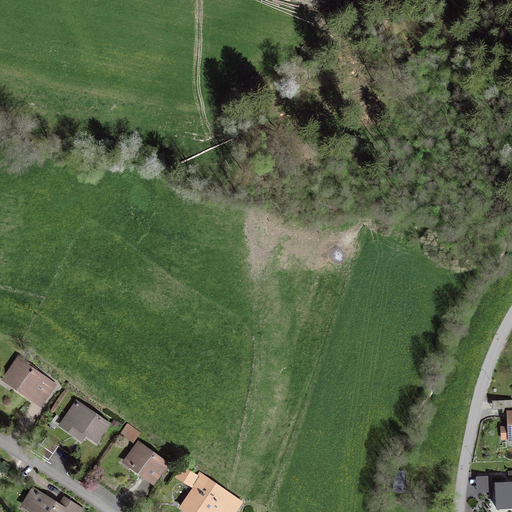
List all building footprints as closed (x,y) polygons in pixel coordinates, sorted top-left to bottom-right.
[(58,386),(19,359),(2,383),(41,410),(58,386)] [(112,424),(75,402),(60,425),(97,448),(112,424)] [(511,439),(511,407),(509,408),(508,427),(501,427),(501,439),(511,439)] [(174,468),(140,443),(124,464),(158,489),(174,468)] [(241,511),(245,505),(185,470),(178,481),(196,491),(185,511),(187,511),(241,511)] [(511,481),(495,483),(496,509),(511,508),(511,481)] [(60,503),(33,489),(21,511),(85,511),(86,511),(63,499),(60,503)]
